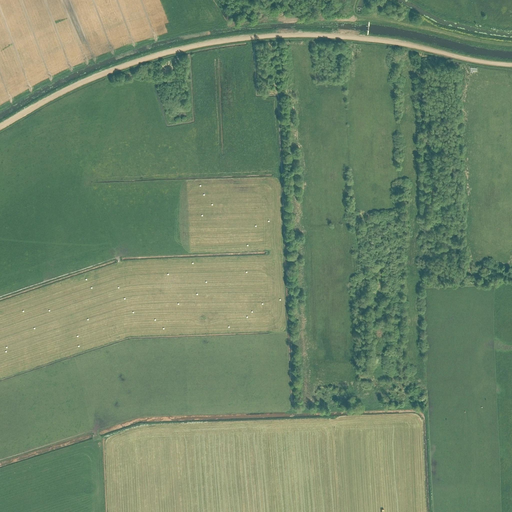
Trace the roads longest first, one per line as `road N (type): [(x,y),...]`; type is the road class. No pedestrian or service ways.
road 1 (track): [(0,126),(91,77),(228,39),(345,35),(511,64)]
road 2 (track): [(372,19),(511,44)]
